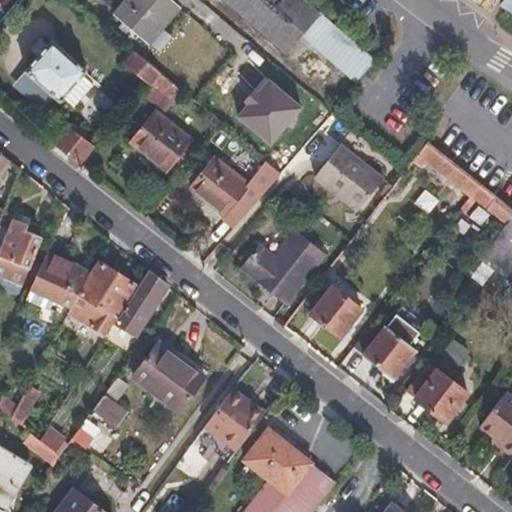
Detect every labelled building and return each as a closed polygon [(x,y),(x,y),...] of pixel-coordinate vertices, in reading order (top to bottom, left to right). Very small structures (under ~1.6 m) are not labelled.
[(148,44),(179,8),(169,0),(128,0),(114,16),(148,44)] [(225,0),(287,54),(301,37),(321,14),(304,0),(225,0)] [(301,37),(356,85),(376,62),(321,14),(301,37)] [(59,102),(86,71),(52,41),(25,72),(59,102)] [(161,74),(138,55),(135,53),(126,64),(151,85),(161,74)] [(484,78),(460,59),(445,79),(457,88),(469,97),(484,78)] [(292,94),(262,73),(234,109),(265,131),(292,94)] [(165,112),(182,91),(161,74),(151,85),(143,94),(165,112)] [(327,106),(322,112),(329,118),(333,114),(334,112),(327,106)] [(166,169),(185,147),(190,140),(155,113),(132,142),(166,169)] [(55,145),(80,164),(94,147),(69,128),(62,136),(55,145)] [(54,130),(47,139),(55,145),(62,136),(54,130)] [(237,224),(281,174),(258,154),(255,158),(232,140),(222,152),(252,178),(247,184),(214,158),(190,188),(206,201),(220,213),(223,215),(224,214),(237,224)] [(424,144),(410,163),(419,168),(423,163),(467,197),(477,185),(424,144)] [(356,210),(381,178),(339,145),(314,177),(356,210)] [(176,176),(194,154),(185,147),(166,169),(176,176)] [(511,214),(511,212),(482,189),(474,200),(505,224),(511,214)] [(212,223),(220,213),(206,201),(198,211),(212,223)] [(511,214),(505,224),(478,258),(495,271),(504,278),(511,267),(511,214)] [(0,274),(22,283),(42,237),(23,229),(26,223),(14,219),(0,254),(0,274)] [(263,250),(246,272),(284,302),(323,255),(292,231),(272,256),(263,250)] [(241,268),(246,272),(263,250),(258,246),(241,268)] [(88,270),(47,251),(25,298),(50,310),(54,299),(71,307),(88,270)] [(99,261),(71,307),(60,327),(97,349),(105,337),(108,331),(105,329),(133,283),(99,261)] [(167,286),(147,270),(114,322),(137,335),(167,286)] [(495,271),(482,288),(492,295),(504,279),(504,278),(495,271)] [(359,308),(332,286),(311,314),(338,335),(359,308)] [(396,313),(385,326),(411,347),(421,334),(396,313)] [(363,355),(392,378),(415,350),(411,347),(385,326),(363,355)] [(105,337),(97,349),(96,350),(105,355),(113,342),(105,337)] [(160,342),(134,376),(180,410),(205,376),(160,342)] [(466,392),(437,370),(414,398),(445,422),(466,392)] [(128,383),(118,376),(93,409),(107,419),(119,404),(116,401),(128,383)] [(38,390),(28,384),(10,417),(20,425),(38,390)] [(204,426),(236,450),(262,415),(244,402),(247,398),(232,388),(204,426)] [(502,442),(498,446),(511,456),(511,396),(505,391),(479,424),(493,435),(502,442)] [(244,402),(262,415),(264,411),(247,398),(244,402)] [(48,427),(39,441),(54,453),(63,438),(48,427)] [(243,511),(274,511),(312,463),(269,429),(245,459),(270,479),(243,511)] [(490,439),(498,446),(502,442),(493,435),(490,439)] [(0,505),(3,507),(28,465),(0,447),(0,505)] [(311,511),(336,482),(312,463),(274,511),(311,511)] [(105,511),(74,488),(56,511),(105,511)] [(369,511),(385,511),(393,503),(383,494),(369,511)] [(385,511),(405,511),(393,503),(385,511)]
